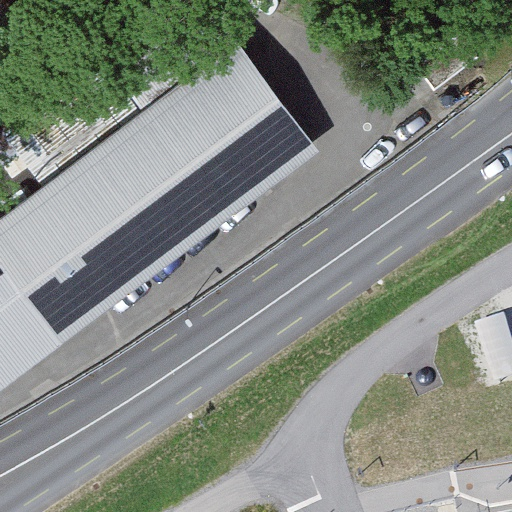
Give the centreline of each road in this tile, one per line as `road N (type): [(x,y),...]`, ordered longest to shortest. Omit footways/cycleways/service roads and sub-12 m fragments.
road 1 (secondary): [(511,133),(0,482)]
road 2 (residential): [(511,264),(424,320),(338,392),(305,455),(330,511)]
